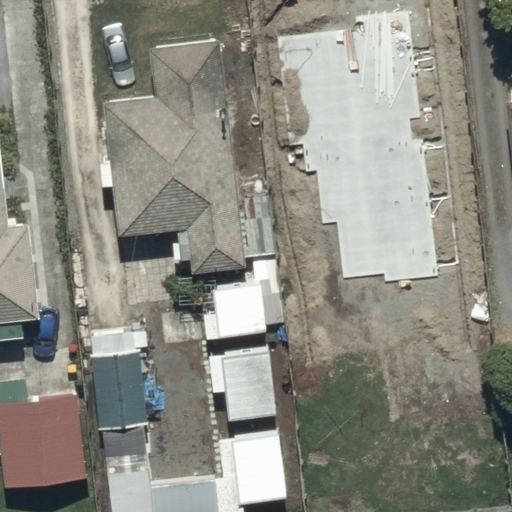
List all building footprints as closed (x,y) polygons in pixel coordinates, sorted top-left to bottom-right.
[(242,214),(219,24),(149,30),(153,83),(103,87),(108,147),(98,148),(101,174),(114,172),(118,222),(177,217),(179,229),(172,230),(173,247),(189,246),(191,259),(247,254),(246,247),(274,244),(270,210),(242,214)] [(404,32),(285,45),(303,210),(354,205),(358,243),(426,236),(404,32)] [(0,328),(21,326),(19,305),(37,303),(26,209),(7,211),(0,148),(0,328)] [(204,304),(206,327),(266,321),(261,271),(212,276),(215,303),(204,304)] [(400,329),(406,416),(491,410),(485,324),(400,329)] [(270,339),(208,343),(211,382),(224,381),(225,407),(274,404),(270,339)] [(139,340),(90,345),(98,419),(147,414),(139,340)] [(0,452),(2,473),(86,464),(77,383),(25,389),(23,369),(0,371),(0,452)] [(221,465),(150,470),(153,511),(218,511),(218,508),(244,506),(243,491),(284,488),(279,421),(218,425),(221,465)]
